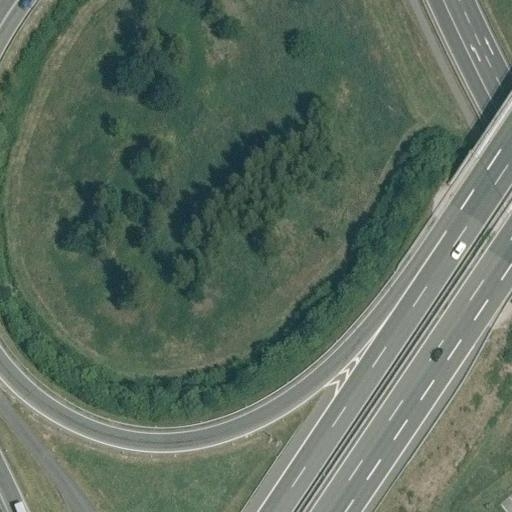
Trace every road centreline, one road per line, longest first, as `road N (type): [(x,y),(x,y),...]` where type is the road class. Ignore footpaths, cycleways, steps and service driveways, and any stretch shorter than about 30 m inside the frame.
road 1 (motorway): [(399,336),(269,420),(177,447),(97,439),(50,416),(0,369)]
road 2 (motorway): [(333,511),(511,249)]
road 3 (motorway): [(399,336),(280,511)]
road 4 (motorway): [(511,165),(399,336)]
road 5 (primary): [(454,0),(511,112)]
